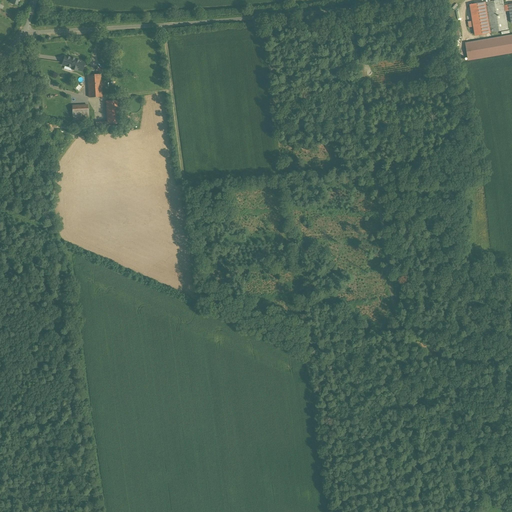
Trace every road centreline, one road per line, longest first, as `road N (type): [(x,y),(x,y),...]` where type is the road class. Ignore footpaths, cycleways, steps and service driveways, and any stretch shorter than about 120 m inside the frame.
road 1 (track): [(351,9),(418,511)]
road 2 (unclassified): [(405,0),(24,32)]
